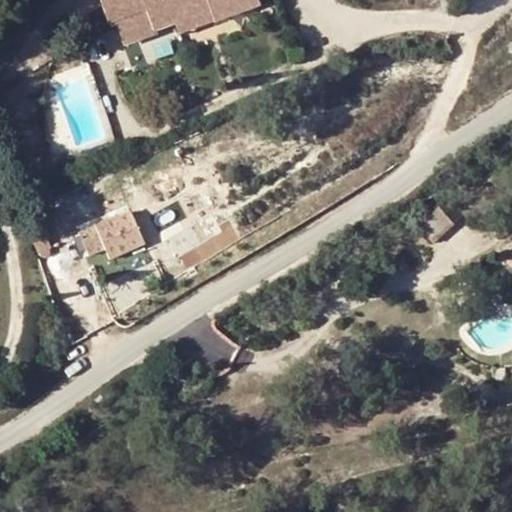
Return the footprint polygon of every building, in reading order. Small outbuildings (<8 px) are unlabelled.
[(99,0),(111,25),(114,24),(124,46),(153,37),(152,33),(175,24),(209,11),(215,23),(258,6),(260,5),(257,0),(99,0)] [(258,6),(266,26),(279,21),(271,0),(260,5),(258,6)] [(209,11),(175,24),(181,37),(215,23),(209,11)] [(440,240),(468,218),(453,201),(424,225),(440,240)] [(105,251),(110,260),(143,246),(129,214),(78,235),(88,258),(105,251)] [(42,234),(31,240),(42,259),(52,254),(49,246),(42,234)] [(511,248),(503,257),(511,266),(511,248)]
